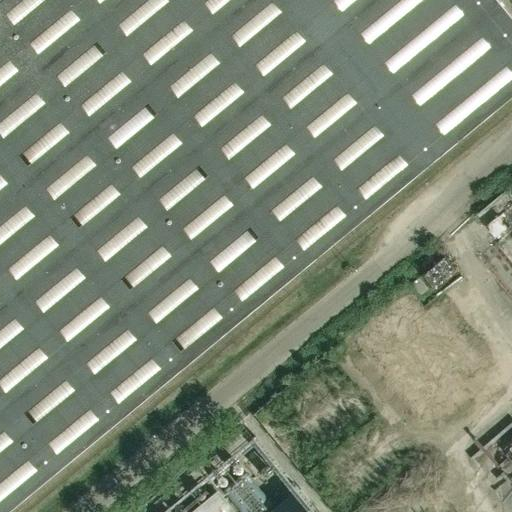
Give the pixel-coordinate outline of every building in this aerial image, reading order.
[(0,0),(0,511),(6,511),(425,167),(287,0),(0,0)] [(478,215),(497,238),(511,225),(511,192),(509,189),(478,215)] [(443,257),(424,273),(434,285),(454,269),(443,257)] [(427,289),(418,278),(410,284),(420,295),(427,289)] [(255,474),(236,485),(249,509),(268,499),(255,474)] [(229,511),(217,497),(199,511),(229,511)]
